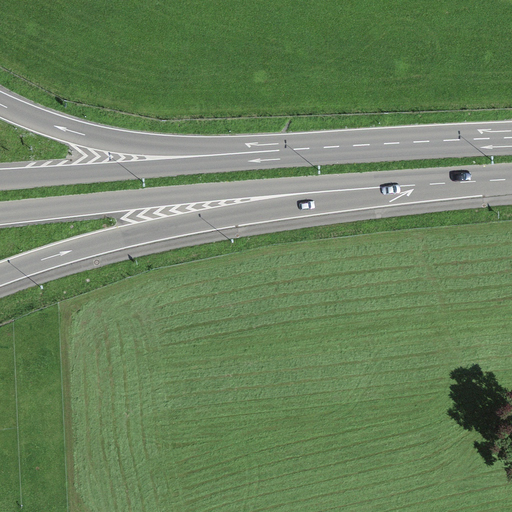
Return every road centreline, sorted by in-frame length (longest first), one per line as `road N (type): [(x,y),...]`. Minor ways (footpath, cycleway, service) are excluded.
road 1 (motorway): [(0,274),(158,230),(474,174)]
road 2 (secondary): [(0,214),(474,174)]
road 3 (motorway): [(316,154),(96,138),(0,103)]
road 4 (secondary): [(316,154),(0,178)]
road 5 (secondary): [(511,147),(316,154)]
